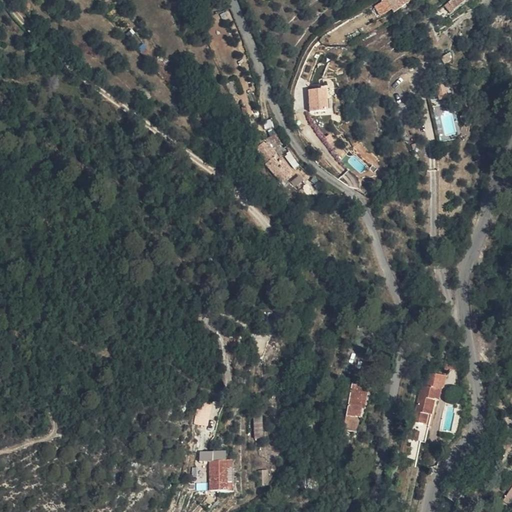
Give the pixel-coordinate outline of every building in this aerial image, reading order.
[(309,109),(329,108),(327,86),(308,88),(309,109)] [(433,112),(440,138),(457,134),(451,107),(433,112)] [(288,177),(300,167),(289,153),(286,157),(281,152),(273,158),(288,177)] [(444,392),(449,394),(452,381),(438,377),(435,390),(444,392)] [(343,414),(356,416),(359,404),(363,405),(367,384),(350,381),(343,414)] [(433,397),(443,399),(444,392),(435,390),(433,397)] [(426,425),(430,426),(434,409),(440,410),(443,399),(433,397),(423,394),(413,436),(423,438),(426,425)] [(194,423),(207,426),(211,407),(198,404),(194,423)] [(257,432),(266,432),(266,410),(257,410),(257,432)] [(351,431),(356,416),(343,414),(341,429),(351,431)] [(219,482),(238,481),(237,459),(218,460),(219,482)] [(496,503),(507,483),(497,478),(484,504),(492,509),(495,503),(496,503)]
